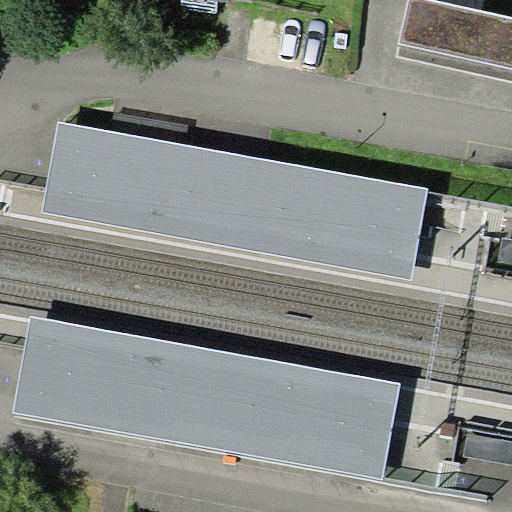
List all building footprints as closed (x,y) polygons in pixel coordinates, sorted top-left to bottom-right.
[(511,16),(437,0),(408,0),(399,42),(511,67),(511,16)] [(188,124),(114,111),(111,129),(185,142),(188,124)] [(58,120),(41,212),(412,279),(429,187),(58,120)] [(511,239),(503,238),(499,263),(511,265),(511,239)] [(13,413),(383,480),(401,383),(31,315),(13,413)] [(511,440),(469,432),(464,456),(511,464),(511,440)]
